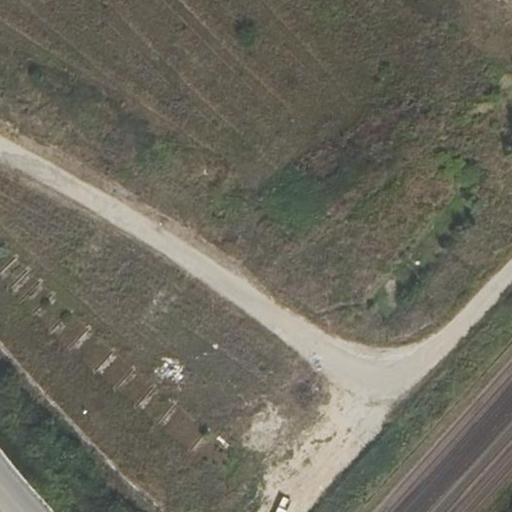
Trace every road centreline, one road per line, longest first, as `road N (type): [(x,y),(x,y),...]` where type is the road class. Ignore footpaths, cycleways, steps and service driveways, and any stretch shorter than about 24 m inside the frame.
road 1 (track): [(511,266),(449,337),(381,365),(351,362),(167,235),(0,143)]
road 2 (track): [(0,353),(152,511)]
